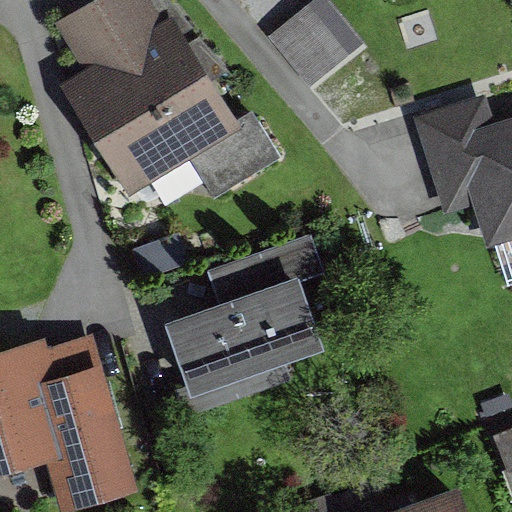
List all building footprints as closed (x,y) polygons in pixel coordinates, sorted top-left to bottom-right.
[(175,14),(166,0),(99,0),(72,17),(101,64),(75,80),(143,188),(202,152),(230,197),(296,156),(265,108),(256,113),(189,6),(175,14)] [(364,47),(326,0),(324,0),(283,33),(322,81),(364,47)] [(499,88),(426,112),(459,212),(487,203),(501,246),(509,244),(511,253),(511,116),(508,117),(499,88)] [(0,246),(10,244),(0,205),(0,246)] [(325,274),(189,320),(212,389),(348,342),(325,274)] [(63,331),(0,349),(0,474),(63,456),(78,507),(150,486),(106,332),(66,344),(63,331)] [(492,511),(479,479),(394,511),(492,511)]
